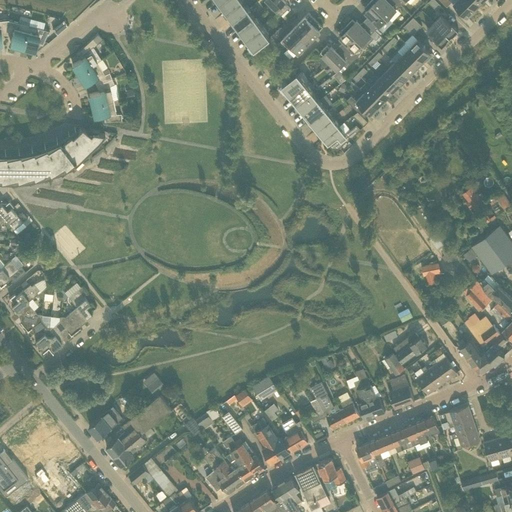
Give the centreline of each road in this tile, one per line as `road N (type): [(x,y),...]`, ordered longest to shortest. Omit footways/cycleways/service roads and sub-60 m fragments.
road 1 (residential): [(331,168),(351,164),(511,1)]
road 2 (residential): [(331,168),(316,162),(188,0)]
road 3 (residential): [(477,383),(351,212)]
road 4 (track): [(351,212),(374,191),(397,198),(459,286)]
road 5 (residential): [(0,95),(89,20),(129,0)]
road 6 (residential): [(142,511),(45,394)]
road 7 (residential): [(339,440),(477,383)]
road 8 (residential): [(213,511),(339,440)]
